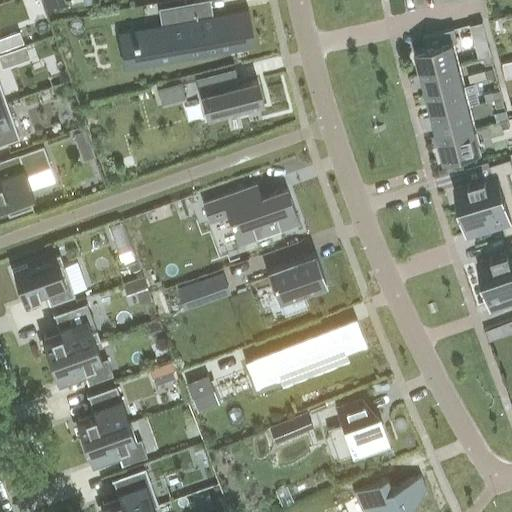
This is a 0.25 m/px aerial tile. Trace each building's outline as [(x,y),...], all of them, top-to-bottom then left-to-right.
[(117,33),(132,30),(134,41),(132,41),(133,45),(135,45),(138,61),(250,41),(245,10),(248,10),(248,8),(197,17),(194,1),(158,8),(161,24),(117,31),(117,33)] [(420,73),(459,63),(453,43),(457,42),(453,28),(423,36),(426,48),(414,51),(420,73)] [(18,31),(0,37),(0,50),(22,42),(18,31)] [(25,46),(12,51),(16,63),(30,58),(25,46)] [(488,49),(480,51),(482,59),(490,57),(488,49)] [(490,57),(482,59),(484,66),(492,64),(490,57)] [(420,73),(425,95),(464,85),(459,63),(420,73)] [(493,69),(485,71),(487,79),(495,76),(493,69)] [(197,79),(206,117),(262,105),(257,79),(237,83),(235,71),(197,79)] [(181,79),(156,87),(161,103),(186,95),(181,79)] [(464,85),(425,95),(431,116),(470,106),(464,85)] [(499,91),(492,93),(494,101),(501,99),(499,91)] [(501,99),(494,101),(495,108),(503,106),(501,99)] [(1,102),(0,102),(0,143),(19,137),(13,119),(8,121),(1,102)] [(470,106),(431,116),(436,137),(475,127),(470,106)] [(499,121),(501,129),(509,127),(507,119),(499,121)] [(475,127),(436,137),(442,159),(481,149),(475,127)] [(85,131),(74,136),(79,149),(89,144),(85,131)] [(0,213),(35,200),(24,169),(49,161),(43,145),(0,160),(0,213)] [(453,189),(460,211),(511,195),(511,194),(506,173),(511,170),(509,159),(489,165),(493,177),(453,189)] [(227,215),(238,244),(299,222),(287,188),(262,197),(257,183),(203,203),(209,221),(227,215)] [(511,195),(460,211),(466,233),(501,223),(504,234),(511,231),(511,195)] [(511,250),(476,263),(484,285),(511,275),(511,238),(511,239),(511,250)] [(315,251),(265,269),(277,303),(327,284),(315,251)] [(74,296),(59,253),(12,270),(23,300),(45,292),(50,305),(74,296)] [(137,262),(129,265),(132,273),(139,270),(137,262)] [(221,273),(179,288),(187,309),(228,294),(221,273)] [(511,275),(484,285),(491,306),(511,299),(511,275)] [(143,277),(123,284),(127,295),(147,288),(143,277)] [(58,332),(40,339),(47,358),(95,341),(99,340),(92,321),(86,304),(53,316),(58,332)] [(306,336),(307,339),(300,342),(299,339),(245,360),(252,379),(253,379),(255,384),(254,384),(255,387),(281,378),(279,371),(306,361),(308,367),(344,353),(366,345),(355,317),(306,336)] [(499,326),(485,331),(489,342),(503,337),(499,326)] [(95,341),(47,358),(55,383),(83,373),(87,384),(111,376),(105,359),(102,360),(95,341)] [(172,362),(150,370),(156,386),(178,378),(172,362)] [(207,375),(187,383),(197,410),(218,402),(207,375)] [(74,420),(80,439),(128,422),(115,385),(87,395),(93,413),(74,420)] [(342,423),(327,428),(335,451),(358,443),(361,450),(372,446),(387,440),(382,425),(377,411),(373,412),(367,415),(361,399),(336,407),(342,423)] [(306,411),(288,419),(294,433),(313,426),(306,411)] [(128,422),(80,439),(89,464),(117,454),(121,465),(145,457),(139,440),(135,441),(128,422)] [(102,511),(140,511),(154,507),(158,506),(145,468),(112,480),(118,498),(100,504),(102,511)] [(386,477),(353,491),(357,499),(362,497),(368,511),(373,511),(407,511),(426,486),(421,477),(391,490),(386,477)]
